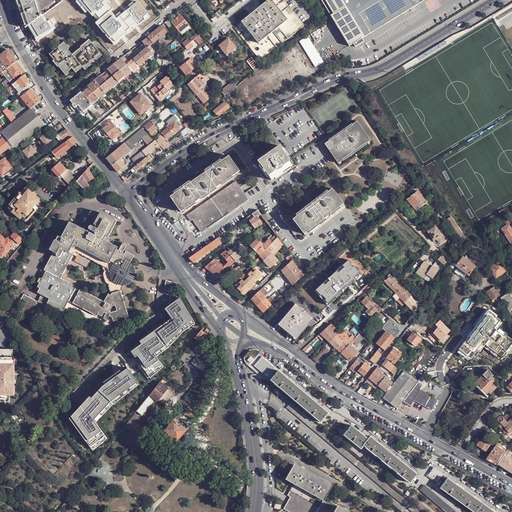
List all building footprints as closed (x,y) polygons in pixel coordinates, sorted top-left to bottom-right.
[(15,0),(16,0),(21,15),(25,28),(50,10),(61,1),(63,0),(15,0)] [(71,0),(80,13),(83,9),(76,0),(71,0)] [(76,0),(83,9),(92,3),(97,0),(76,0)] [(119,6),(128,17),(135,12),(133,9),(132,8),(133,6),(140,1),(139,0),(125,0),(124,1),(123,0),(113,0),(109,3),(114,8),(118,5),(118,6),(119,6)] [(305,24),(284,0),(272,0),(275,3),(276,5),(280,9),(283,13),(287,18),(288,19),(284,21),(278,26),(273,30),(268,35),(262,40),(259,42),(258,41),(254,37),(251,33),(247,29),(246,27),(242,22),(241,21),(234,27),(261,60),(305,24)] [(257,10),(272,29),(278,25),(278,26),(284,21),(283,21),(287,18),(283,13),(282,14),(279,10),(280,9),(276,5),(275,6),(273,4),(275,3),(272,0),(269,0),(268,1),(267,0),(261,5),(262,6),(257,10)] [(321,0),(349,46),(353,43),(356,47),(364,41),(362,38),(369,34),(374,31),(395,18),(409,10),(412,8),(419,3),(424,0),(321,0)] [(50,10),(52,12),(59,7),(60,9),(65,6),(61,1),(50,10)] [(83,9),(80,13),(92,5),(92,3),(83,9)] [(97,10),(99,13),(107,8),(105,5),(102,6),(97,10)] [(115,25),(118,22),(108,10),(105,13),(115,25)] [(220,10),(214,14),(218,19),(224,14),(220,10)] [(272,29),(257,10),(251,15),(251,14),(245,18),(246,20),(242,22),(246,27),(247,26),(249,28),(247,29),(251,33),(252,32),(255,36),(254,37),(258,41),(261,39),(262,40),(268,35),(267,34),(272,29)] [(172,22),(180,32),(189,25),(181,15),(172,22)] [(174,27),(168,20),(165,22),(165,23),(171,30),(174,27)] [(157,41),(167,32),(161,25),(151,34),(157,41)] [(466,31),(461,35),(466,44),(471,40),(466,31)] [(198,32),(183,44),(185,47),(191,42),(194,39),(200,34),(198,32)] [(151,34),(148,36),(153,43),(154,43),(157,41),(151,34)] [(194,39),(200,46),(206,41),(200,34),(194,39)] [(148,36),(142,41),(144,43),(147,47),(148,48),(149,46),(151,45),(153,43),(148,36)] [(309,37),(300,41),(314,68),(323,64),(309,37)] [(229,38),(219,46),(227,55),(237,48),(229,38)] [(65,42),(53,52),(57,58),(55,60),(60,65),(59,67),(65,74),(68,72),(72,68),(79,63),(83,67),(101,53),(90,40),(82,47),(84,50),(81,52),(79,50),(73,55),(69,49),(70,48),(65,42)] [(191,42),(185,47),(187,48),(186,49),(188,51),(194,46),(191,42)] [(147,47),(144,43),(140,47),(138,44),(135,46),(137,49),(139,51),(140,53),(143,50),(145,49),(147,47)] [(146,60),(155,53),(149,46),(148,48),(147,47),(145,49),(143,50),(140,53),(146,60)] [(184,51),(182,48),(178,52),(176,54),(175,55),(177,57),(184,51)] [(16,62),(17,61),(8,49),(0,55),(0,59),(8,68),(16,62)] [(52,62),(57,68),(59,67),(60,65),(55,60),(57,58),(53,52),(49,55),(54,61),(52,62)] [(101,53),(83,67),(85,70),(91,65),(90,64),(96,60),(97,60),(103,55),(101,53)] [(139,66),(146,60),(140,53),(137,56),(136,57),(133,59),(139,66)] [(124,56),(121,58),(126,64),(129,62),(124,56)] [(252,57),(247,62),(253,69),(258,64),(252,57)] [(121,58),(114,64),(120,70),(127,65),(126,64),(121,58)] [(139,66),(133,59),(132,60),(129,62),(126,64),(127,65),(132,71),(136,68),(139,66)] [(141,68),(148,63),(146,60),(139,66),(141,68)] [(180,67),(187,75),(192,70),(197,66),(194,61),(193,60),(188,65),(186,62),(180,67)] [(24,72),(16,62),(8,68),(8,69),(10,72),(9,72),(15,79),(24,72)] [(72,68),(76,73),(83,67),(79,63),(72,68)] [(258,64),(253,69),(255,72),(262,67),(259,63),(258,64)] [(125,77),(132,71),(127,65),(120,70),(125,77)] [(108,70),(101,75),(107,81),(113,76),(108,70)] [(125,77),(120,70),(113,76),(119,82),(125,77)] [(203,71),(198,76),(204,84),(206,82),(210,79),(203,71)] [(30,81),(25,75),(17,81),(12,85),(13,86),(14,87),(21,97),(32,89),(29,85),(23,89),(22,88),(28,84),(30,82),(30,81)] [(95,80),(100,87),(107,81),(101,75),(95,80)] [(112,88),(119,82),(113,76),(107,81),(112,88)] [(204,84),(198,76),(197,77),(192,81),(188,84),(189,85),(197,95),(202,91),(199,88),(204,84)] [(119,82),(121,85),(128,80),(127,79),(125,77),(119,82)] [(153,88),(150,90),(155,96),(158,100),(162,97),(168,92),(168,91),(171,88),(173,86),(170,81),(166,77),(160,82),(160,83),(154,89),(153,88)] [(88,86),(93,92),(100,87),(95,80),(88,86)] [(100,87),(105,93),(112,88),(107,81),(100,87)] [(233,81),(223,89),(227,94),(228,94),(236,87),(233,81)] [(209,85),(206,82),(204,84),(199,88),(202,91),(204,89),(209,85)] [(511,94),(506,83),(501,86),(511,107),(511,94)] [(81,91),(92,104),(99,99),(93,92),(88,86),(81,91)] [(241,90),(238,86),(236,87),(228,94),(231,98),(241,90)] [(100,87),(93,92),(99,99),(105,93),(100,87)] [(31,108),(41,101),(38,97),(32,89),(21,97),(28,105),(31,109),(31,108)] [(204,103),(211,97),(204,89),(202,91),(197,95),(204,103)] [(81,91),(74,97),(85,110),(88,108),(92,104),(81,91)] [(141,93),(133,101),(144,113),(152,106),(141,93)] [(28,105),(21,97),(19,98),(20,100),(26,107),(28,105)] [(74,97),(71,100),(73,103),(77,108),(82,113),(83,112),(85,110),(74,97)] [(133,101),(131,102),(142,115),(144,113),(133,101)] [(225,102),(214,112),(217,116),(221,113),(222,114),(224,112),(225,113),(231,108),(225,102)] [(73,103),(68,107),(72,112),(77,108),(73,103)] [(17,119),(8,107),(3,111),(4,112),(11,120),(13,123),(17,119)] [(18,143),(20,145),(45,125),(31,108),(31,109),(17,119),(13,123),(5,129),(2,132),(14,146),(18,143)] [(58,118),(44,128),(46,131),(50,129),(53,126),(54,126),(61,121),(58,118)] [(113,140),(121,133),(118,129),(113,124),(110,121),(110,120),(106,123),(108,124),(106,126),(103,128),(105,132),(109,136),(113,140)] [(144,126),(150,134),(151,133),(157,128),(154,124),(151,120),(144,126)] [(357,121),(352,125),(353,125),(346,130),(346,129),(344,130),(345,131),(337,137),(336,135),(335,136),(335,137),(329,142),(329,141),(324,144),(338,164),(342,161),(342,160),(353,152),(355,151),(366,144),(371,141),(357,121)] [(175,122),(161,133),(162,134),(165,137),(177,127),(178,125),(175,122)] [(177,127),(165,137),(167,139),(168,141),(181,129),(178,125),(177,127)] [(62,139),(63,140),(71,133),(67,129),(59,135),(62,139)] [(48,130),(40,136),(42,138),(38,141),(42,147),(54,137),(48,130)] [(140,130),(124,143),(131,150),(135,147),(133,145),(141,138),(144,135),(140,130)] [(12,153),(16,150),(15,148),(14,146),(2,132),(0,133),(0,137),(1,140),(0,140),(0,152),(1,154),(8,148),(12,153)] [(152,139),(147,133),(144,135),(141,138),(148,146),(153,141),(155,139),(154,137),(152,139)] [(165,141),(160,135),(155,139),(153,141),(148,146),(147,147),(132,160),(134,162),(131,164),(134,167),(137,164),(145,158),(148,155),(149,154),(150,153),(152,152),(160,144),(165,141)] [(53,152),(51,153),(55,158),(57,157),(61,154),(62,156),(65,153),(64,152),(78,142),(74,136),(53,152)] [(165,141),(160,144),(163,147),(169,142),(167,139),(165,141)] [(22,149),(28,157),(37,151),(31,143),(22,149)] [(131,150),(124,143),(117,149),(106,158),(112,166),(120,159),(121,158),(123,157),(129,152),(131,150)] [(366,144),(355,151),(356,152),(367,145),(366,144)] [(257,162),(259,165),(258,166),(267,178),(269,177),(271,181),(274,178),(275,179),(290,169),(289,168),(293,165),(290,162),(292,161),(283,149),(281,150),(279,146),(276,148),(275,147),(260,158),(261,159),(257,162)] [(353,152),(342,160),(342,161),(343,161),(354,154),(353,152)] [(134,167),(137,171),(140,168),(148,161),(149,160),(149,161),(152,159),(149,154),(148,155),(145,158),(137,164),(134,167)] [(229,156),(219,163),(219,162),(215,165),(213,166),(212,166),(209,168),(210,169),(206,172),(205,172),(190,182),(191,183),(186,186),(185,185),(182,187),(183,188),(175,194),(171,197),(175,204),(181,212),(186,209),(186,210),(207,195),(208,196),(211,194),(210,193),(231,179),(230,178),(240,172),(229,156)] [(6,158),(0,161),(0,162),(0,163),(0,171),(3,175),(13,167),(6,158)] [(120,159),(112,166),(113,166),(118,172),(125,165),(124,164),(120,159)] [(68,170),(61,162),(53,169),(56,172),(58,173),(57,174),(60,177),(62,175),(68,170)] [(95,177),(89,168),(77,181),(80,183),(84,188),(86,190),(87,190),(91,186),(88,182),(95,177)] [(62,175),(72,186),(77,179),(68,170),(62,175)] [(249,200),(236,180),(187,215),(191,221),(193,220),(202,233),(249,200)] [(64,189),(58,183),(55,187),(61,193),(64,189)] [(41,199),(29,189),(25,195),(22,193),(21,192),(11,204),(16,208),(13,210),(12,212),(21,219),(22,218),(24,215),(30,219),(40,208),(36,205),(41,199)] [(346,207),(332,189),(320,198),(319,197),(317,198),(318,200),(306,209),(305,208),(303,209),(304,210),(293,219),(307,238),(346,207)] [(406,199),(415,211),(418,208),(422,205),(426,202),(417,191),(406,199)] [(305,208),(306,209),(318,200),(317,198),(305,208)] [(255,228),(263,223),(259,217),(261,215),(257,210),(253,213),(247,218),(255,228)] [(64,251),(69,253),(71,249),(77,247),(110,264),(117,250),(118,249),(104,241),(107,237),(109,238),(117,222),(101,213),(95,225),(97,226),(96,229),(98,230),(99,233),(96,234),(94,232),(92,235),(70,223),(62,239),(58,237),(56,241),(55,241),(50,251),(54,253),(57,255),(57,256),(57,257),(59,258),(61,257),(64,251)] [(450,216),(444,221),(458,242),(460,240),(465,237),(450,216)] [(508,225),(502,229),(505,234),(511,230),(508,225)] [(435,226),(427,232),(433,241),(436,239),(437,238),(440,243),(445,240),(435,226)] [(511,241),(511,229),(511,230),(505,234),(503,235),(509,244),(511,241)] [(20,244),(24,240),(24,239),(16,232),(10,238),(9,236),(6,239),(0,233),(0,248),(1,249),(0,249),(0,253),(3,257),(13,247),(12,246),(14,245),(17,241),(20,244)] [(270,267),(278,260),(274,255),(273,254),(280,246),(281,247),(284,244),(278,236),(272,242),(266,249),(260,255),(264,259),(263,260),(270,267)] [(194,263),(209,252),(214,248),(222,243),(219,239),(218,238),(199,252),(190,258),(189,258),(194,263)] [(272,242),(269,240),(268,238),(263,243),(262,243),(261,242),(260,243),(266,249),(272,242)] [(260,255),(266,249),(260,243),(259,241),(256,239),(254,241),(250,245),(249,245),(260,255)] [(82,255),(104,267),(107,269),(108,268),(109,273),(110,274),(111,273),(110,272),(114,264),(115,265),(116,263),(122,261),(125,255),(123,254),(127,247),(126,246),(124,245),(122,245),(119,252),(117,250),(110,264),(77,247),(71,249),(69,253),(73,255),(74,254),(77,253),(82,255)] [(273,254),(274,255),(282,247),(281,247),(280,246),(273,254)] [(241,256),(236,251),(234,253),(231,249),(230,250),(229,248),(226,250),(234,261),(235,261),(241,256)] [(226,250),(221,254),(223,257),(228,262),(230,266),(234,261),(226,250)] [(69,302),(75,290),(76,288),(59,279),(61,274),(63,275),(73,255),(69,253),(64,251),(61,257),(59,258),(57,257),(57,256),(57,255),(54,253),(45,271),(46,272),(42,280),(40,279),(38,283),(40,284),(38,288),(40,289),(38,293),(42,295),(50,300),(48,303),(64,312),(69,302)] [(125,261),(131,264),(135,257),(126,253),(125,255),(122,261),(124,262),(125,261)] [(286,258),(290,262),(293,259),(294,258),(291,254),(286,258)] [(437,258),(444,263),(447,259),(441,254),(437,258)] [(348,267),(354,263),(350,255),(338,261),(343,269),(348,267)] [(464,258),(462,257),(455,266),(458,267),(466,274),(469,275),(475,266),(474,265),(464,258)] [(217,261),(214,259),(205,267),(207,268),(209,270),(217,261)] [(305,274),(293,259),(290,262),(281,270),(293,285),(305,274)] [(111,273),(110,274),(110,275),(112,282),(113,282),(113,283),(121,288),(122,287),(123,288),(130,286),(131,283),(132,284),(136,276),(135,275),(136,274),(134,267),(132,266),(133,265),(131,264),(125,261),(124,262),(122,261),(116,263),(115,265),(114,264),(110,272),(111,273)] [(209,270),(218,277),(219,277),(226,269),(223,267),(223,266),(217,261),(209,270)] [(489,268),(496,278),(499,275),(502,273),(505,271),(499,261),(496,263),(491,266),(489,268)] [(424,262),(417,272),(424,277),(426,275),(432,279),(439,271),(432,266),(431,267),(424,262)] [(112,295),(121,292),(123,291),(122,290),(123,288),(122,287),(121,288),(113,283),(113,282),(112,282),(110,275),(110,274),(109,273),(108,268),(107,269),(104,267),(105,271),(106,273),(105,273),(104,274),(104,275),(103,276),(106,283),(107,283),(107,284),(108,285),(109,285),(110,287),(109,287),(110,293),(111,293),(112,295)] [(463,278),(466,274),(458,267),(454,272),(463,278)] [(263,275),(257,269),(256,270),(262,275),(256,282),(251,287),(244,294),(236,286),(236,287),(244,295),(263,275)] [(242,274),(240,276),(243,279),(240,283),(238,281),(235,285),(236,286),(244,294),(251,287),(256,282),(262,275),(256,270),(253,273),(251,271),(246,277),(242,274)] [(417,272),(416,274),(429,283),(432,279),(426,275),(424,277),(417,272)] [(291,285),(281,273),(265,286),(277,298),(291,285)] [(323,282),(315,273),(309,277),(302,284),(304,286),(310,293),(323,282)] [(383,280),(386,284),(392,278),(390,277),(389,275),(383,280)] [(392,278),(386,284),(390,287),(395,282),(392,278)] [(166,280),(165,289),(175,290),(177,282),(166,280)] [(399,286),(395,282),(390,287),(391,288),(392,290),(396,294),(401,288),(399,286)] [(486,292),(492,300),(496,298),(500,295),(495,286),(486,292)] [(259,291),(264,296),(268,292),(263,287),(259,291)] [(403,287),(401,288),(410,297),(411,296),(403,287)] [(410,297),(401,288),(396,294),(399,297),(404,303),(410,297)] [(73,304),(80,292),(75,290),(69,302),(73,304)] [(120,319),(122,318),(122,320),(129,318),(121,292),(112,295),(111,296),(109,295),(105,303),(81,290),(80,292),(73,304),(97,317),(98,315),(102,317),(104,313),(106,314),(104,319),(104,321),(106,322),(108,321),(110,317),(113,319),(114,323),(120,320),(120,319)] [(263,312),(271,305),(267,300),(264,296),(259,291),(255,294),(251,299),(255,304),(258,307),(263,312)] [(511,312),(511,296),(510,294),(509,292),(501,297),(511,313),(511,312)] [(36,308),(39,303),(38,303),(24,295),(21,301),(36,308)] [(46,307),(48,303),(50,300),(42,295),(38,303),(39,303),(46,307)] [(180,297),(164,307),(172,319),(140,341),(132,349),(151,373),(162,364),(153,352),(165,343),(169,339),(179,333),(178,330),(193,321),(180,297)] [(368,309),(372,306),(373,304),(372,304),(366,297),(362,301),(361,303),(368,309)] [(399,297),(396,300),(402,306),(403,305),(404,303),(399,297)] [(410,297),(404,303),(410,309),(414,313),(419,306),(414,302),(410,297)] [(296,305),(295,302),(278,323),(280,324),(296,305)] [(311,318),(314,318),(314,317),(296,303),(295,302),(296,305),(297,306),(310,317),(311,318)] [(296,305),(280,324),(287,330),(296,337),(311,318),(310,317),(297,306),(296,305)] [(378,305),(374,308),(374,309),(378,313),(381,310),(382,309),(378,305)] [(475,315),(481,323),(484,321),(485,323),(484,325),(490,332),(499,325),(496,320),(495,321),(493,319),(497,316),(497,315),(497,316),(489,306),(481,312),(481,311),(475,315)] [(328,319),(333,315),(332,311),(332,310),(332,311),(330,309),(324,315),(328,319)] [(396,313),(393,317),(394,318),(398,322),(401,318),(397,314),(400,310),(399,309),(396,313)] [(344,317),(342,314),(331,324),(334,327),(344,317)] [(314,318),(311,318),(296,337),(297,338),(314,318)] [(381,329),(385,332),(386,331),(390,326),(393,323),(389,319),(381,329)] [(441,340),(441,341),(450,331),(440,320),(436,324),(438,326),(433,333),(441,340)] [(393,323),(390,326),(398,333),(399,332),(398,327),(393,323)] [(398,333),(390,326),(386,331),(394,338),(398,333)] [(320,334),(324,337),(330,330),(331,330),(327,327),(320,334)] [(207,333),(202,330),(196,338),(201,341),(207,333)] [(324,337),(329,342),(336,335),(332,331),(332,332),(330,330),(324,337)] [(394,338),(386,331),(385,332),(376,343),(381,347),(385,350),(394,338)] [(336,335),(342,341),(345,339),(346,338),(340,333),(339,332),(336,335)] [(352,341),(354,342),(357,345),(364,338),(359,333),(355,337),(352,341)] [(420,340),(421,339),(413,333),(412,334),(407,340),(415,346),(420,340)] [(441,340),(433,333),(432,335),(439,342),(441,340)] [(336,348),(342,341),(336,335),(329,342),(336,348)] [(353,335),(347,341),(350,343),(355,337),(353,335)] [(341,353),(347,346),(342,341),(336,348),(341,353)] [(349,361),(357,352),(351,346),(349,344),(347,346),(341,353),(349,361)] [(394,348),(387,357),(394,363),(401,354),(394,348)] [(11,396),(11,394),(11,388),(11,385),(11,384),(15,384),(15,380),(13,380),(13,379),(13,372),(13,365),(13,357),(11,357),(12,350),(0,349),(0,402),(8,403),(9,396),(11,396)] [(381,354),(378,351),(376,353),(375,354),(375,355),(370,360),(374,364),(381,354)] [(191,362),(199,369),(204,363),(196,357),(191,362)] [(262,358),(255,367),(267,377),(274,368),(262,358)] [(358,358),(352,365),(356,369),(358,371),(364,363),(358,358)] [(389,371),(394,365),(386,359),(382,365),(389,371)] [(364,377),(371,368),(366,363),(365,362),(364,363),(358,371),(364,377)] [(381,372),(376,368),(368,378),(367,380),(376,388),(378,386),(385,377),(386,376),(381,372)] [(104,387),(93,399),(91,397),(70,419),(92,451),(107,440),(96,425),(116,406),(117,407),(140,384),(128,369),(123,373),(121,371),(105,383),(106,385),(104,387)] [(493,375),(488,369),(474,383),(478,388),(480,389),(482,391),(483,392),(487,397),(496,387),(492,383),(489,380),(492,377),(493,375)] [(278,370),(270,379),(320,421),(327,412),(278,370)] [(403,401),(418,381),(404,371),(402,373),(396,381),(395,382),(391,387),(389,389),(387,393),(383,397),(383,398),(397,408),(403,401)] [(385,377),(378,386),(385,392),(386,392),(388,389),(390,386),(393,383),(385,377)] [(167,381),(164,379),(150,396),(156,400),(158,402),(161,398),(169,388),(164,385),(167,381)] [(431,410),(437,400),(419,390),(423,384),(418,381),(403,401),(410,406),(413,400),(431,410)] [(156,400),(150,396),(138,412),(143,416),(156,400)] [(406,504),(410,499),(291,399),(287,405),(406,504)] [(506,434),(507,436),(511,431),(511,416),(508,412),(503,417),(504,418),(504,420),(502,421),(501,422),(500,424),(503,428),(502,429),(506,433),(506,434)] [(135,415),(125,428),(127,430),(129,432),(140,419),(135,415)] [(191,426),(178,416),(165,431),(178,442),(191,426)] [(134,430),(138,433),(146,423),(142,420),(134,430)] [(342,433),(360,447),(362,444),(408,482),(415,473),(369,435),(367,438),(350,424),(342,433)] [(497,445),(489,440),(490,438),(486,435),(481,442),(480,442),(477,445),(486,452),(487,450),(491,453),(497,445)] [(491,453),(487,459),(496,464),(501,458),(502,456),(507,449),(510,444),(509,443),(504,441),(500,442),(498,443),(497,445),(491,453)] [(511,472),(511,458),(510,457),(506,454),(504,457),(502,459),(499,464),(511,472)] [(294,465),(286,480),(294,484),(324,501),(324,499),(331,486),(325,483),(326,481),(323,479),(322,481),(319,479),(306,472),(308,471),(304,469),(304,471),(300,469),(294,465)] [(427,476),(435,482),(441,474),(433,467),(427,476)] [(495,511),(447,478),(441,488),(474,511),(495,511)] [(334,511),(337,507),(324,499),(324,501),(294,484),(287,496),(290,498),(283,510),(287,511),(334,511)] [(445,511),(455,511),(423,484),(419,489),(445,511)]
